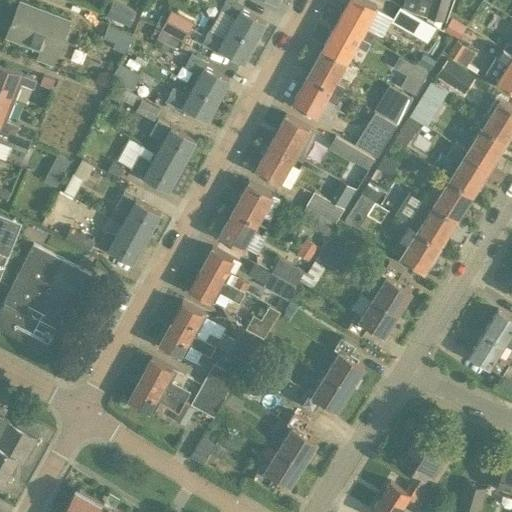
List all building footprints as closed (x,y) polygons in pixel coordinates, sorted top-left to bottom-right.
[(16,19),(11,17),(4,35),(40,49),(37,57),(53,64),(70,20),(19,0),(17,0),(18,0),(23,2),(16,19)] [(111,0),(106,13),(129,24),(136,10),(113,0),(111,0)] [(265,22),(242,9),(244,3),(238,0),(224,0),(220,8),(235,16),(229,27),(254,41),(265,22)] [(375,30),(366,25),(376,6),(366,0),(347,0),(337,19),(370,38),(375,30)] [(449,0),(404,0),(402,6),(413,11),(443,21),(449,0)] [(436,26),(399,5),(390,22),(427,42),(436,26)] [(159,28),(183,40),(193,20),(170,8),(159,28)] [(472,14),(466,25),(466,26),(476,32),(483,21),(472,14)] [(466,26),(466,25),(452,16),(444,29),(459,38),(466,26)] [(370,38),(337,19),(321,47),(346,60),(357,41),(366,46),(370,38)] [(133,32),(108,23),(103,37),(114,41),(112,47),(125,52),(133,32)] [(229,27),(224,37),(209,28),(201,42),(217,51),(220,46),(243,60),(254,41),(229,27)] [(152,41),(171,52),(178,39),(159,29),(152,41)] [(458,61),(467,46),(456,39),(447,54),(458,61)] [(511,42),(507,39),(502,48),(511,54),(511,42)] [(346,60),(321,47),(305,76),(339,94),(345,83),(336,78),(346,60)] [(498,54),(508,60),(496,79),(511,89),(511,54),(502,48),(498,54)] [(228,79),(204,66),(207,61),(191,52),(184,65),(199,74),(193,84),(218,98),(228,79)] [(417,64),(429,70),(433,64),(421,57),(417,64)] [(0,95),(13,101),(20,82),(33,87),(36,79),(0,64),(0,95)] [(111,78),(132,89),(135,83),(124,77),(128,70),(118,64),(111,78)] [(429,70),(417,64),(412,72),(424,79),(429,70)] [(339,94),(305,76),(292,100),(316,114),(327,94),(336,99),(339,94)] [(426,88),(442,98),(448,88),(433,78),(426,88)] [(137,94),(115,83),(109,96),(120,101),(121,98),(132,104),(137,94)] [(193,84),(188,94),(172,86),(164,100),(181,109),(183,104),(207,117),(218,98),(193,84)] [(442,98),(426,88),(420,97),(436,108),(442,98)] [(381,117),(395,125),(413,96),(399,89),(383,116),(381,117)] [(0,126),(15,132),(18,124),(5,119),(13,101),(0,95),(0,126)] [(511,105),(499,97),(487,116),(478,111),(474,118),(506,138),(511,128),(511,105)] [(159,108),(141,98),(135,109),(153,119),(159,108)] [(307,151),(299,146),(309,126),(285,113),(270,140),(303,159),(307,151)] [(419,122),(408,115),(393,141),(404,148),(419,122)] [(395,125),(381,117),(365,126),(355,142),(376,154),(395,125)] [(195,139),(170,125),(157,118),(149,132),(162,140),(157,150),(181,164),(195,139)] [(478,130),(466,149),(466,150),(489,164),(506,138),(474,118),(470,125),(478,130)] [(0,134),(13,140),(12,141),(24,146),(27,137),(15,132),(0,126),(0,134)] [(328,146),(359,165),(367,152),(335,134),(328,146)] [(303,159),(270,140),(254,168),(279,182),(290,161),(298,166),(303,159)] [(466,150),(466,149),(453,141),(445,154),(449,157),(438,175),(470,195),(489,164),(466,150)] [(157,150),(151,160),(137,152),(129,167),(168,189),(181,164),(157,150)] [(59,151),(46,178),(60,185),(74,159),(59,151)] [(376,166),(390,175),(398,162),(384,153),(376,166)] [(104,171),(82,159),(75,173),(73,172),(63,190),(73,195),(82,177),(97,185),(104,171)] [(124,165),(112,159),(107,170),(119,176),(124,165)] [(438,175),(422,200),(454,220),(470,195),(438,175)] [(281,198),(273,193),(248,179),(233,207),(266,225),(270,217),(281,198)] [(313,190),(306,203),(336,220),(343,207),(313,190)] [(160,212),(135,198),(123,191),(115,205),(127,212),(121,223),(146,236),(160,212)] [(361,192),(344,219),(356,227),(366,212),(380,221),(387,209),(361,192)] [(422,200),(407,225),(439,245),(454,220),(422,200)] [(336,220),(306,203),(298,217),(328,234),(336,220)] [(266,225),(233,207),(218,234),(242,248),(253,228),(262,232),(266,225)] [(0,274),(21,221),(0,212),(0,274)] [(95,238),(59,219),(52,232),(88,251),(95,238)] [(121,223),(116,232),(106,229),(98,243),(107,248),(132,261),(146,236),(121,223)] [(439,245),(407,225),(399,237),(407,242),(400,254),(423,269),(439,245)] [(301,245),(313,251),(317,244),(305,237),(301,245)] [(62,258),(33,243),(2,302),(3,302),(0,307),(0,327),(25,341),(36,318),(33,316),(45,292),(62,258)] [(241,262),(233,257),(212,245),(200,266),(245,291),(249,283),(237,277),(233,284),(222,278),(227,268),(235,272),(241,262)] [(301,245),(296,253),(308,260),(313,251),(301,245)] [(295,284),(303,270),(279,256),(271,271),(295,284)] [(62,258),(45,292),(74,307),(91,273),(62,258)] [(386,275),(372,297),(397,312),(411,290),(403,285),(405,282),(398,276),(402,270),(388,260),(380,271),(386,275)] [(245,291),(200,266),(188,288),(210,299),(214,301),(219,291),(239,302),(245,291)] [(295,284),(271,271),(263,285),(288,298),(295,284)] [(359,316),(354,313),(347,326),(361,334),(365,327),(373,332),(375,329),(383,334),(397,312),(372,297),(359,316)] [(181,299),(170,320),(195,335),(206,316),(207,313),(203,311),(181,299)] [(263,336),(280,310),(270,303),(261,317),(253,312),(245,326),(263,336)] [(511,317),(497,308),(483,331),(503,343),(510,333),(511,334),(511,317)] [(170,320),(158,342),(180,354),(180,353),(184,355),(189,344),(202,351),(209,355),(215,345),(203,339),(195,335),(170,320)] [(208,331),(203,339),(215,345),(229,353),(236,340),(222,332),(221,333),(219,337),(208,331)] [(503,343),(483,331),(469,353),(501,373),(509,361),(497,353),(503,343)] [(333,347),(338,350),(325,371),(350,387),(364,365),(356,360),(359,357),(350,351),(355,344),(341,335),(333,347)] [(177,370),(171,367),(150,355),(139,376),(184,401),(190,390),(171,381),(177,370)] [(205,376),(228,389),(237,374),(214,361),(205,376)] [(325,371),(312,391),(307,388),(299,401),(314,409),(318,402),(327,407),(328,404),(336,409),(350,387),(325,371)] [(184,401),(139,376),(127,398),(153,412),(159,401),(176,411),(173,418),(185,424),(194,407),(184,401)] [(228,389),(205,376),(190,402),(214,415),(228,389)] [(272,393),(260,385),(254,395),(266,403),(272,393)] [(291,425),(278,446),(303,462),(317,440),(309,435),(312,432),(303,427),(308,419),(294,410),(286,422),(291,425)] [(0,476),(5,479),(17,457),(23,461),(36,438),(0,416),(0,476)] [(454,452),(441,444),(420,431),(401,461),(415,470),(408,482),(419,490),(429,475),(436,480),(454,452)] [(194,456),(234,471),(241,451),(201,436),(194,456)] [(278,446),(264,467),(259,464),(252,476),(267,485),(271,478),(279,483),(281,479),(289,484),(303,462),(278,446)] [(511,462),(504,460),(495,487),(511,492),(511,462)] [(408,482),(404,488),(389,480),(370,510),(372,511),(397,511),(407,497),(413,500),(419,490),(408,482)] [(464,480),(456,510),(463,511),(478,511),(486,486),(464,480)] [(114,511),(116,509),(78,488),(64,511),(114,511)] [(431,496),(421,511),(439,511),(444,504),(431,496)]
